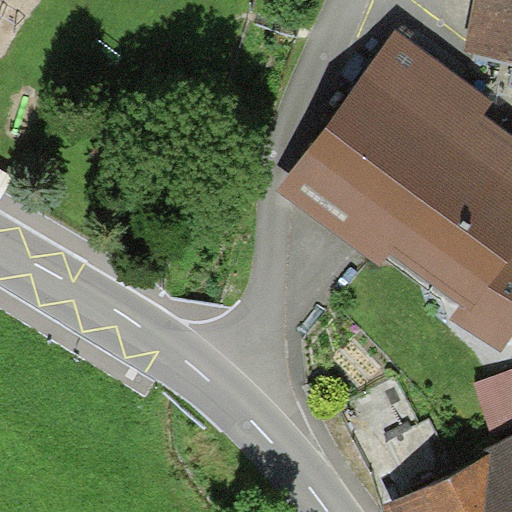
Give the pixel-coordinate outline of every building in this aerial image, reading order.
[(511,0),(476,0),(466,54),(511,62),(511,0)] [(500,348),(511,330),(511,133),(490,119),(500,105),(392,31),(278,194),(378,266),(387,255),(461,304),(452,321),(500,348)] [(108,125),(83,164),(117,185),(142,146),(108,125)] [(511,371),(479,385),(498,434),(511,428),(511,371)] [(511,511),(511,444),(390,511),(511,511)]
